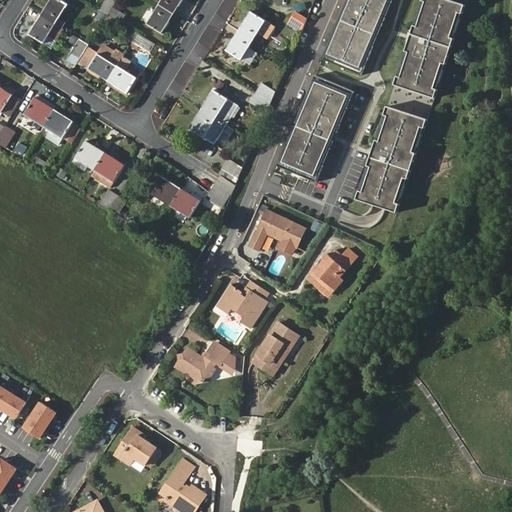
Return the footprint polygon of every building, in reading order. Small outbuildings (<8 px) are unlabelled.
[(60,0),(49,0),(41,14),(56,23),(68,4),(60,0)] [(106,0),(100,9),(107,14),(112,7),(116,2),(112,0),(106,0)] [(161,0),(159,4),(174,14),(182,0),(161,0)] [(361,75),(381,27),(392,0),(346,0),(340,16),(322,59),(361,75)] [(435,98),(465,5),(451,0),(422,0),(395,85),(435,98)] [(161,34),(174,14),(159,4),(146,24),(161,34)] [(112,7),(107,14),(120,22),(125,15),(112,7)] [(253,40),(260,44),(265,37),(267,38),(274,26),(251,12),(239,31),(253,40)] [(291,24),(303,30),(308,18),(296,13),(291,24)] [(56,23),(41,14),(29,34),(44,43),(56,23)] [(241,60),(253,40),(239,31),(227,51),(241,60)] [(154,44),(137,33),(132,42),(136,44),(149,53),(154,44)] [(89,44),(79,38),(70,53),(79,59),(89,44)] [(105,42),(98,54),(109,61),(116,49),(105,42)] [(80,63),(88,69),(98,54),(89,48),(80,63)] [(123,56),(124,54),(116,49),(109,61),(98,54),(88,69),(100,76),(102,73),(109,78),(123,56)] [(136,78),(124,70),(130,61),(123,56),(109,78),(117,82),(115,85),(127,93),(136,78)] [(355,92),(315,75),(278,166),(317,182),(355,92)] [(115,85),(107,81),(106,83),(125,95),(127,93),(115,85)] [(256,93),(272,103),(277,91),(263,82),(256,93)] [(0,110),(1,112),(12,95),(0,87),(0,110)] [(201,110),(227,126),(239,106),(213,90),(201,110)] [(267,113),(272,103),(256,93),(250,101),(267,113)] [(24,115),(44,127),(55,110),(35,98),(24,115)] [(398,212),(428,119),(388,106),(357,199),(379,206),(398,212)] [(55,110),(44,127),(50,131),(63,139),(74,122),(55,110)] [(231,135),(234,130),(227,126),(201,110),(190,129),(215,145),(224,131),(231,135)] [(63,139),(72,145),(84,128),(74,122),(63,139)] [(5,126),(0,133),(0,144),(5,147),(15,132),(5,126)] [(63,139),(50,131),(46,138),(59,146),(63,139)] [(94,170),(105,153),(86,141),(75,158),(94,170)] [(125,165),(105,153),(94,170),(95,171),(114,182),(125,165)] [(36,157),(33,166),(45,170),(48,162),(36,157)] [(219,174),(233,183),(243,168),(229,159),(219,174)] [(64,179),(68,172),(61,168),(56,174),(64,179)] [(114,182),(95,171),(92,177),(110,187),(114,182)] [(151,194),(170,206),(181,189),(162,177),(151,194)] [(214,185),(206,198),(222,208),(231,195),(214,185)] [(181,189),(170,206),(173,207),(190,218),(201,201),(181,189)] [(100,204),(108,209),(117,195),(109,190),(100,204)] [(117,195),(108,209),(117,215),(126,200),(117,195)] [(282,240),(281,242),(297,250),(306,231),(268,214),(261,228),(251,249),(260,253),(268,236),(277,240),(278,238),(282,240)] [(162,241),(165,233),(157,230),(154,238),(162,241)] [(350,248),(344,255),(354,265),(360,258),(350,248)] [(324,268),(320,264),(315,270),(316,271),(309,279),(328,295),(334,294),(344,283),(344,276),(354,265),(344,255),(338,250),(332,257),(329,254),(324,260),(327,263),(324,268)] [(271,292),(255,282),(251,288),(256,292),(251,299),(246,295),(247,293),(236,286),(228,297),(230,299),(225,308),(233,314),(236,309),(247,316),(244,321),(253,327),(271,300),(268,297),(271,292)] [(251,288),(247,293),(246,295),(251,299),(256,292),(251,288)] [(221,306),(225,308),(230,299),(228,297),(221,306)] [(258,359),(273,370),(290,345),(294,348),(303,334),(283,320),(258,359)] [(217,342),(208,355),(191,344),(187,350),(185,350),(185,353),(183,357),(204,371),(207,371),(209,373),(211,371),(214,374),(219,366),(218,365),(222,359),(226,361),(236,368),(241,357),(232,351),(233,351),(219,342),(217,342)] [(290,345),(273,370),(278,373),(294,348),(290,345)] [(0,417),(12,425),(25,404),(0,388),(0,417)] [(22,430),(38,440),(55,414),(40,403),(22,430)] [(134,424),(130,429),(137,434),(139,432),(145,436),(147,434),(147,432),(134,424)] [(137,434),(130,429),(116,451),(124,456),(126,453),(136,459),(138,456),(148,463),(149,463),(153,457),(157,460),(163,451),(159,448),(160,446),(145,436),(139,432),(137,434)] [(133,462),(136,459),(126,453),(124,456),(133,462)] [(153,466),(157,460),(153,457),(149,463),(153,466)] [(181,466),(191,473),(196,465),(186,458),(181,466)] [(0,493),(15,470),(0,460),(0,493)] [(181,466),(177,472),(187,478),(191,473),(181,466)] [(187,478),(177,472),(165,490),(171,494),(169,498),(190,511),(195,511),(207,494),(194,485),(193,487),(185,481),(187,478)] [(78,509),(79,511),(107,511),(101,498),(78,509)]
